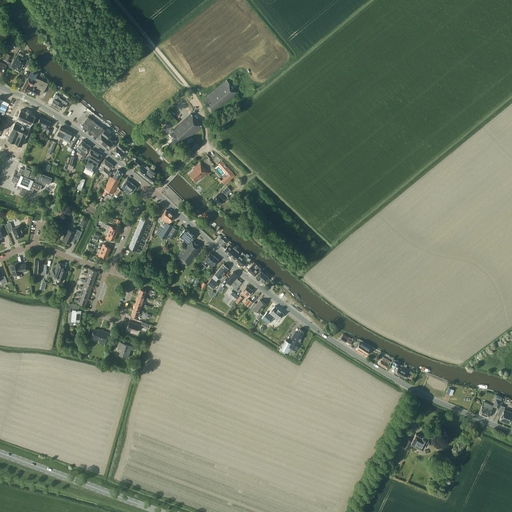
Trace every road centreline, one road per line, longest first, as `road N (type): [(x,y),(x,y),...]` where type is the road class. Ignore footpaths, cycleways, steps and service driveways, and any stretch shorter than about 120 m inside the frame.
road 1 (tertiary): [(511,432),(412,389),(316,330),(156,193)]
road 2 (track): [(22,0),(97,89),(153,46)]
road 3 (tertiary): [(148,187),(62,119),(0,87)]
road 4 (primary): [(161,511),(0,452)]
road 5 (residential): [(105,270),(91,312),(119,322),(134,280),(109,271)]
